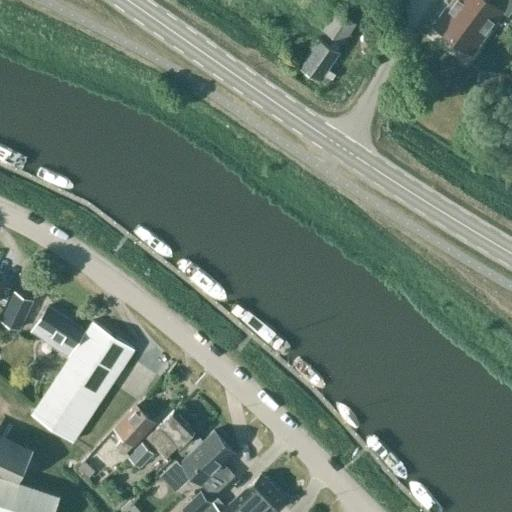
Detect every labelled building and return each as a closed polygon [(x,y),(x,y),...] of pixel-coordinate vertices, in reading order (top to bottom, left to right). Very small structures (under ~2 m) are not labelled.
[(508,14),(511,8),(511,0),(450,0),(434,22),(437,25),(437,29),(443,34),(448,33),(458,40),(458,45),(465,50),(469,49),(472,51),(503,10),(508,14)] [(322,29),(344,43),(357,21),(335,8),(322,29)] [(327,84),(334,73),(328,68),(340,51),(317,36),(298,65),(327,84)] [(511,93),(511,73),(497,71),(496,75),(483,74),(481,90),(497,92),(497,91),(511,93)] [(1,320),(18,328),(32,298),(15,290),(1,320)] [(3,292),(0,298),(0,301),(5,304),(9,296),(3,292)] [(86,330),(75,323),(47,305),(31,331),(58,349),(69,356),(31,413),(72,440),(133,347),(93,320),(86,330)] [(124,453),(132,444),(153,421),(136,404),(114,427),(123,436),(115,445),(124,453)] [(174,410),(147,437),(165,456),(193,430),(174,410)] [(214,428),(180,460),(189,470),(187,472),(184,477),(190,484),(193,484),(197,480),(201,484),(202,483),(213,494),(235,473),(224,461),(235,451),(214,428)] [(0,511),(53,511),(60,493),(18,479),(34,446),(0,430),(0,511)] [(152,454),(152,452),(142,442),(129,455),(139,466),(152,454)] [(88,477),(94,471),(85,461),(78,467),(88,477)] [(200,511),(233,511),(234,511),(266,511),(268,510),(269,510),(283,496),(266,479),(260,473),(222,510),(212,501),(200,511)] [(186,511),(200,511),(212,501),(201,488),(182,507),(186,511)] [(129,497),(119,505),(125,511),(127,511),(136,504),(129,497)]
